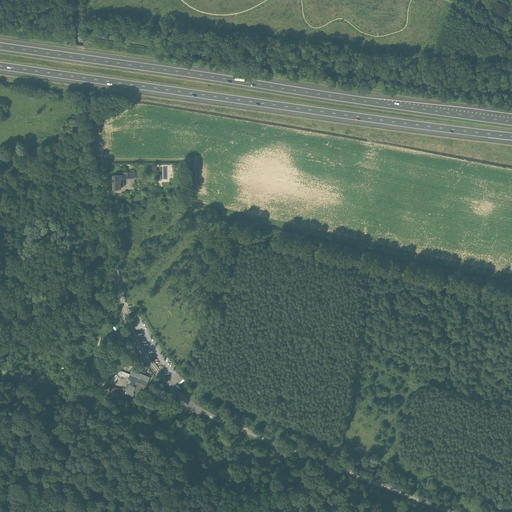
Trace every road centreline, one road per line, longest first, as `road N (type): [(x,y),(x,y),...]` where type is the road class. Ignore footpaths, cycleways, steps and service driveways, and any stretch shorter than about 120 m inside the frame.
road 1 (motorway): [(511,121),(0,46)]
road 2 (motorway): [(0,66),(511,136)]
road 3 (unclassified): [(194,406),(149,360),(122,304),(72,0)]
road 4 (track): [(124,309),(188,244),(222,232),(511,298)]
road 5 (unclassified): [(450,511),(194,406)]
road 6 (unclassified): [(194,406),(145,404),(0,371)]
